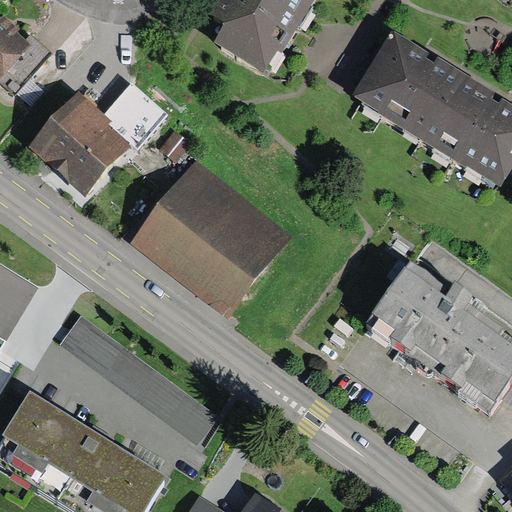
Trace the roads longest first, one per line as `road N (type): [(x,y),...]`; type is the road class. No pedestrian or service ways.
road 1 (secondary): [(429,511),(300,403),(0,189)]
road 2 (unknown): [(511,449),(361,354)]
